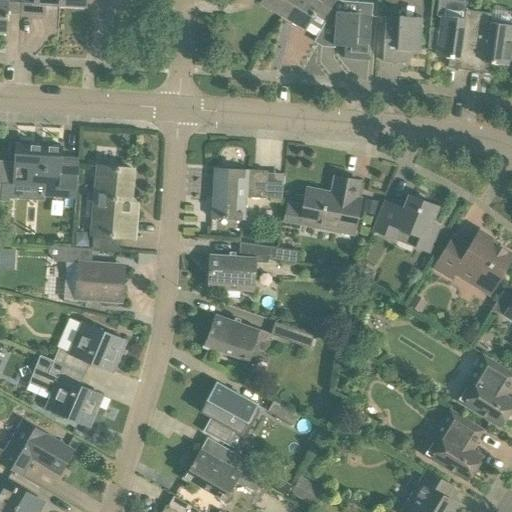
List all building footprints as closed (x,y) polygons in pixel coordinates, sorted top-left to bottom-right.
[(0,0),(0,32),(8,33),(9,14),(21,14),(21,0),(0,0)] [(21,0),(21,14),(45,16),(46,5),(60,6),(60,0),(21,0)] [(283,17),(293,0),(262,0),(260,3),(283,17)] [(293,0),(283,17),(306,30),(316,13),(327,20),(338,0),(293,0)] [(344,59),(369,61),(374,3),(339,0),(338,0),(327,20),(314,42),(321,46),(334,47),(334,46),(345,47),(344,59)] [(438,0),(436,16),(441,17),(436,56),(450,58),(449,68),(471,71),(479,13),(466,11),(467,3),(444,0),(438,0)] [(492,14),(479,13),(471,71),(493,75),(494,64),(508,66),(511,36),(511,25),(491,23),(492,14)] [(386,18),(383,62),(408,64),(409,52),(419,52),(422,18),(399,17),(399,19),(386,18)] [(15,158),(3,157),(1,179),(14,180),(13,185),(44,187),(43,197),(76,199),(79,168),(62,167),(63,147),(42,146),(41,151),(16,149),(15,158)] [(130,214),(134,171),(102,168),(99,207),(95,207),(92,235),(135,239),(137,214),(130,214)] [(245,219),(247,199),(266,200),(268,174),(215,171),(212,217),(245,219)] [(354,235),(361,200),(357,199),(361,182),(336,177),(332,194),(307,189),(304,206),(289,203),(285,221),(354,235)] [(373,230),(433,254),(445,222),(434,218),(438,207),(410,196),(404,209),(384,201),(373,230)] [(379,203),(366,200),(363,213),(377,215),(379,203)] [(88,247),(89,243),(86,233),(76,232),(75,246),(88,247)] [(454,237),(435,268),(452,279),(455,273),(474,285),(478,278),(494,288),(511,258),(511,255),(489,241),(487,245),(476,238),(470,247),(454,237)] [(125,266),(92,264),(93,249),(49,246),(49,253),(56,261),(67,262),(64,299),(76,303),(76,299),(122,303),(125,266)] [(271,248),(269,261),(298,265),(300,252),(271,248)] [(257,258),(239,256),(210,255),(208,290),(255,292),(257,258)] [(370,272),(367,268),(361,269),(360,274),(364,278),(369,277),(370,272)] [(335,274),(334,290),(346,291),(347,275),(335,274)] [(511,321),(511,297),(503,292),(493,310),(511,321)] [(420,313),(427,303),(413,294),(407,305),(420,313)] [(249,363),(260,330),(216,315),(205,348),(249,363)] [(72,319),(54,361),(85,375),(90,363),(113,372),(126,342),(72,319)] [(274,322),(270,335),(310,349),(314,336),(274,322)] [(463,405),(501,428),(511,410),(511,400),(505,396),(511,384),(511,372),(484,355),(470,378),(477,383),(463,405)] [(85,375),(54,361),(49,374),(60,379),(47,409),(90,427),(103,396),(80,387),(85,375)] [(234,449),(258,405),(217,383),(200,413),(211,419),(204,432),(234,449)] [(293,425),(299,414),(274,400),(268,411),(293,425)] [(472,450),(484,430),(451,410),(436,433),(444,437),(430,459),(468,482),(483,457),(472,450)] [(24,420),(5,452),(0,448),(0,463),(22,477),(33,459),(61,476),(75,452),(47,435),(48,434),(24,420)] [(257,493),(262,484),(286,498),(293,487),(237,455),(230,466),(202,449),(184,479),(225,503),(237,482),(257,493)] [(448,498),(455,487),(426,470),(419,483),(424,486),(408,511),(455,511),(460,505),(448,498)] [(326,492),(301,477),(292,492),(316,508),(326,492)] [(0,511),(39,511),(45,503),(6,481),(0,492),(0,511)]
